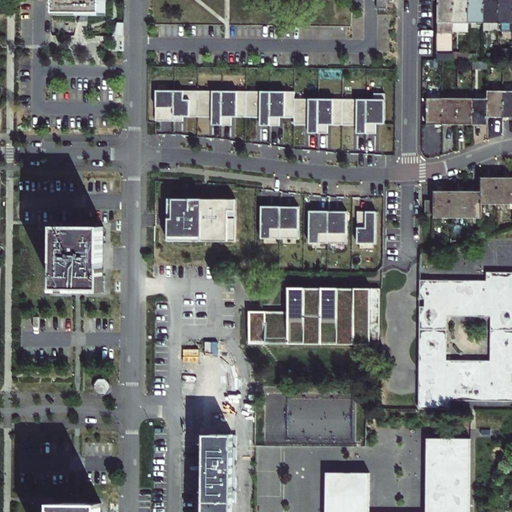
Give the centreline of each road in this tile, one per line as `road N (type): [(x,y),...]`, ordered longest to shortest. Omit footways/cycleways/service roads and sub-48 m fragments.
road 1 (residential): [(407,173),(134,154)]
road 2 (residential): [(134,154),(131,410)]
road 3 (residential): [(408,0),(407,173)]
road 4 (residential): [(136,0),(134,154)]
road 5 (residential): [(0,152),(134,154)]
road 6 (residential): [(0,409),(131,410)]
